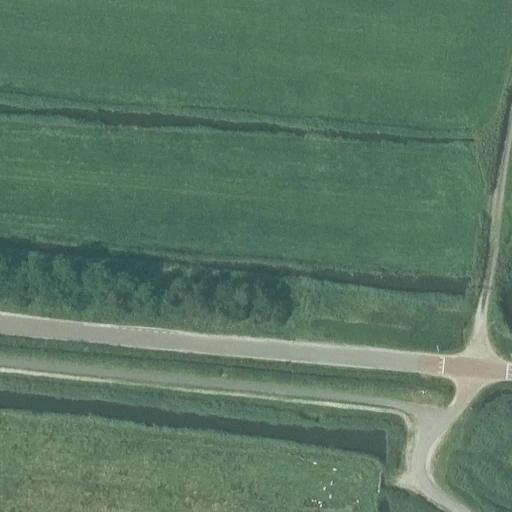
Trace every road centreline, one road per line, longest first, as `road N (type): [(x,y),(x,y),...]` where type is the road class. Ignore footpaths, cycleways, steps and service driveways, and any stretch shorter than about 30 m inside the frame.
road 1 (tertiary): [(511,377),(0,326)]
road 2 (track): [(478,374),(500,150),(511,110)]
